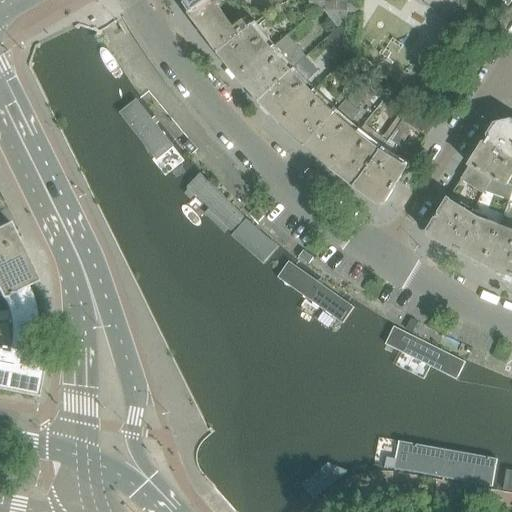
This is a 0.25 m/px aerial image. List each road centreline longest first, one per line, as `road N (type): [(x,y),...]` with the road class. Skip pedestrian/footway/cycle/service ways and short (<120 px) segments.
road 1 (residential): [(132,0),(181,76),(255,162),(387,264)]
road 2 (tertiary): [(94,309),(0,100)]
road 3 (residential): [(387,264),(497,77)]
road 4 (tertiary): [(153,491),(132,450),(132,393),(114,335),(94,309)]
road 5 (tertiary): [(94,309),(81,337),(84,457)]
road 6 (residential): [(387,264),(511,325)]
